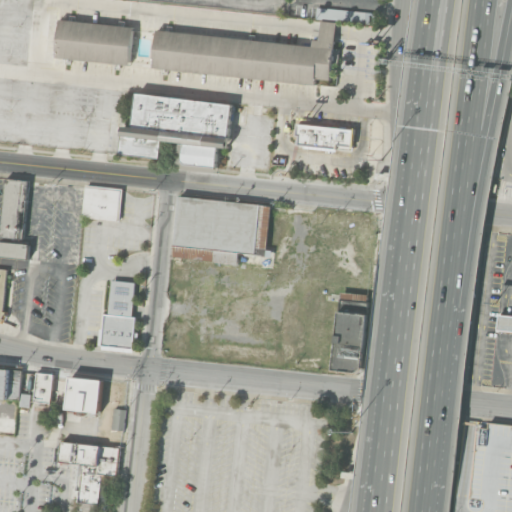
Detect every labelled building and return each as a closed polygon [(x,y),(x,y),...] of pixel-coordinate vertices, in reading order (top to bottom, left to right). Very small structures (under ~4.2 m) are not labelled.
[(316,17),(375,24),(376,12),(317,6),(316,17)] [(59,19),(133,27),(130,64),(56,57),(59,19)] [(158,29),(319,46),(322,19),(339,21),(332,85),(154,67),(158,29)] [(56,100),(94,104),(95,90),(58,86),(56,100)] [(121,151),(163,156),(165,138),(180,140),(178,161),(184,168),(220,172),(223,147),(232,148),(238,101),(137,89),(134,123),(124,122),(121,151)] [(300,136),(297,135),(298,121),(356,126),(353,150),(299,145),(300,136)] [(0,254),(30,257),(32,240),(25,240),(31,180),(7,177),(0,254)] [(83,216),(120,220),(124,188),(87,184),(83,216)] [(174,256),(240,264),(241,252),(273,256),(274,249),(268,249),(273,205),(181,194),(174,256)] [(0,267),(0,319),(4,321),(8,311),(3,310),(9,268),(0,267)] [(114,279),(111,313),(106,313),(103,348),(134,351),(137,316),(134,316),(137,282),(114,279)] [(341,291),(333,371),(355,373),(363,368),(369,312),(364,312),(366,293),(341,291)] [(511,330),(497,329),(498,314),(511,315),(511,330)] [(0,397),(20,400),(20,406),(30,407),(32,394),(21,393),(24,370),(12,369),(13,367),(0,365),(0,397)] [(38,372),(35,402),(52,404),(55,373),(38,372)] [(72,376),(69,407),(81,408),(81,413),(87,414),(87,409),(100,410),(104,380),(72,376)] [(114,407),(112,429),(125,431),(128,409),(114,407)] [(452,511),(463,420),(470,421),(511,426),(511,511),(452,511)] [(63,441),(123,448),(120,476),(104,474),(101,503),(80,500),(84,464),(61,461),(63,441)]
